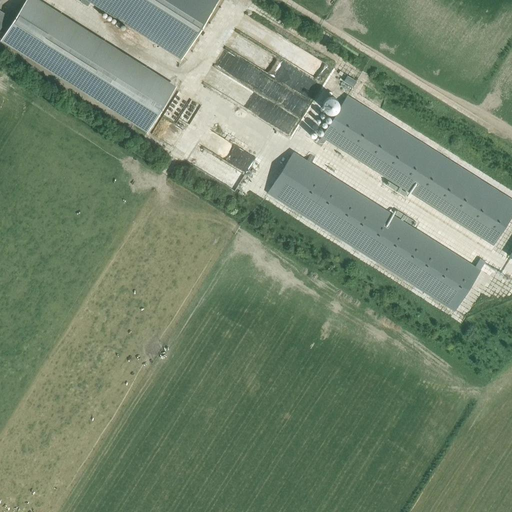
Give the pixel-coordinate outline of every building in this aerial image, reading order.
[(25,0),(2,38),(148,130),(174,88),(34,0),(25,0)] [(90,0),(125,22),(182,58),(217,0),(90,0)] [(245,15),(237,27),(253,37),(261,25),(245,15)] [(230,35),(226,43),(235,47),(234,50),(242,54),(241,56),(249,60),(255,46),(230,35)] [(222,52),(214,60),(228,73),(233,67),(229,64),(232,61),(222,52)] [(204,81),(208,71),(202,68),(197,78),(204,81)] [(493,245),(511,214),(511,202),(346,98),(322,136),(317,144),(321,146),(326,139),(493,245)] [(259,129),(263,124),(255,119),(252,123),(259,129)] [(479,259),(474,268),(310,164),(314,157),(310,155),(306,162),(292,153),(268,192),(455,310),(479,271),(485,262),(479,259)]
